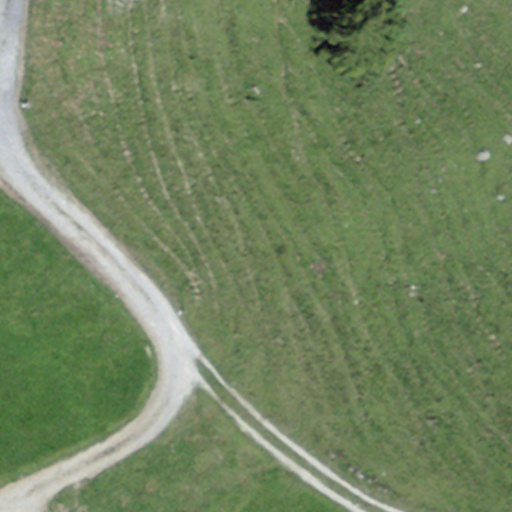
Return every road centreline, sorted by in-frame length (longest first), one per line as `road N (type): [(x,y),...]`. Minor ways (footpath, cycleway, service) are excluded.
road 1 (track): [(0,137),(171,328),(185,380),(163,423),(124,462),(0,511)]
road 2 (track): [(379,511),(292,467),(171,328)]
